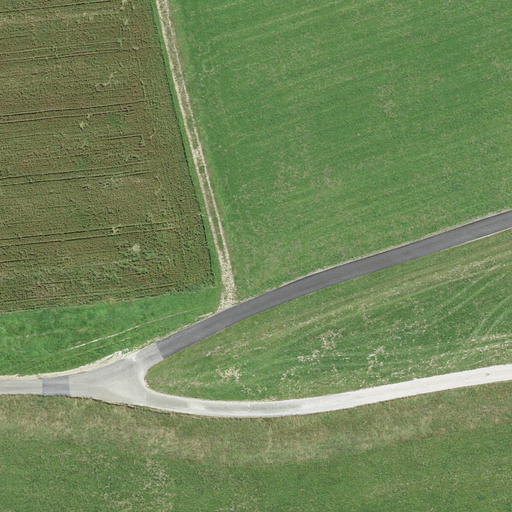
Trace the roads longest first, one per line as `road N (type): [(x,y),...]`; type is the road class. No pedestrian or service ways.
road 1 (unclassified): [(511,217),(322,278),(112,376),(0,387)]
road 2 (track): [(511,373),(264,407),(173,403),(83,383)]
road 3 (track): [(233,314),(164,0)]
